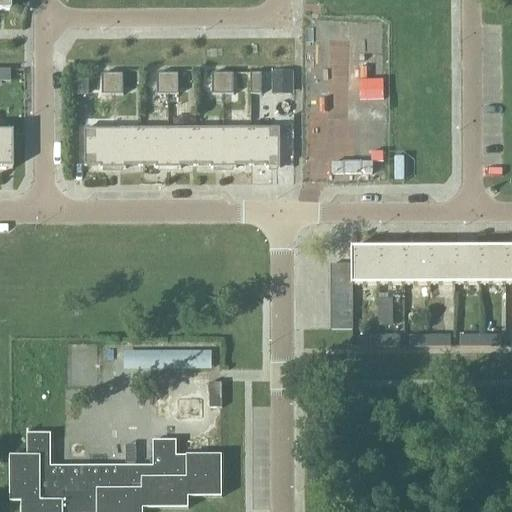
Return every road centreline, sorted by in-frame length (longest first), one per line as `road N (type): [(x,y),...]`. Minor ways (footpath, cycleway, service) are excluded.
road 1 (residential): [(280,212),(281,511)]
road 2 (residential): [(42,212),(280,212)]
road 3 (residential): [(281,0),(281,17),(75,19)]
road 4 (residential): [(470,212),(470,0)]
road 5 (residential): [(42,212),(41,19)]
road 6 (residential): [(470,212),(280,212)]
